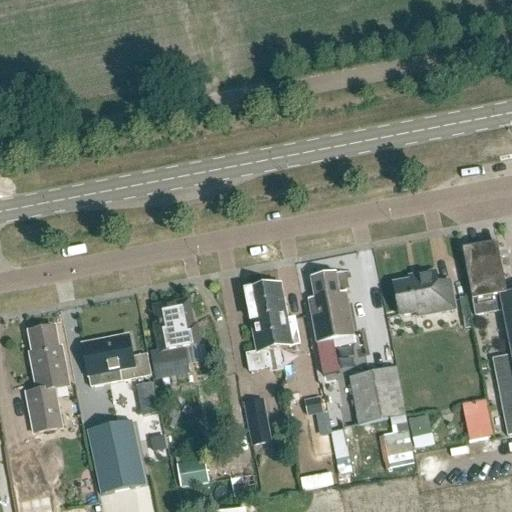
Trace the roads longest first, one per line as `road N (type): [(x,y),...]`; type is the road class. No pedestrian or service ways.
road 1 (residential): [(0,283),(511,183)]
road 2 (secondary): [(0,213),(511,113)]
road 3 (unclassified): [(0,145),(511,46)]
